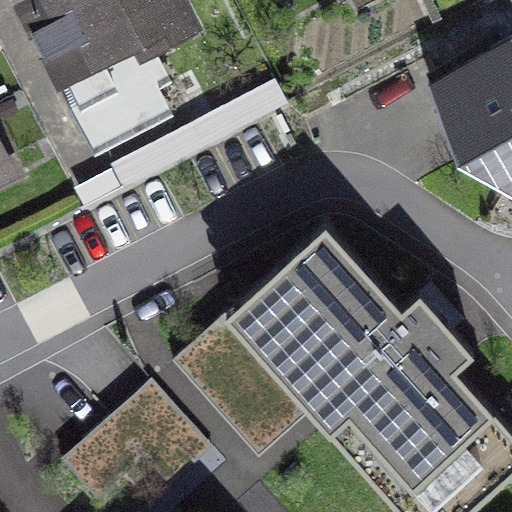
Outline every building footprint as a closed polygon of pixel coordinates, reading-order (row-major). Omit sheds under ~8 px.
[(182,0),(26,0),(66,75),(188,11),(182,0)] [(500,211),(511,204),(511,36),(433,75),(500,211)] [(123,185),(294,111),(281,80),(109,154),(123,185)] [(402,303),(327,218),(231,302),(416,511),(458,511),(511,465),(511,427),(453,360),(469,347),(418,289),(402,303)] [(222,310),(175,350),(261,452),(309,413),(222,310)] [(64,451),(104,498),(148,460),(167,482),(213,443),(154,374),(64,451)]
